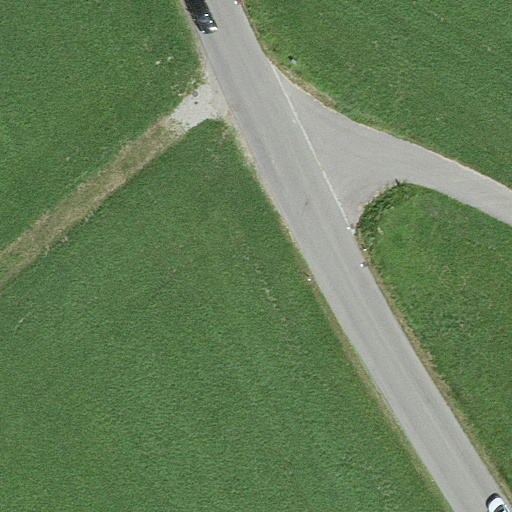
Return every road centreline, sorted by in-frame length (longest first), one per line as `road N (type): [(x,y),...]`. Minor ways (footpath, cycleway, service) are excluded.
road 1 (tertiary): [(493,511),(295,181),(209,0)]
road 2 (track): [(295,181),(370,157),(451,171),(511,209)]
